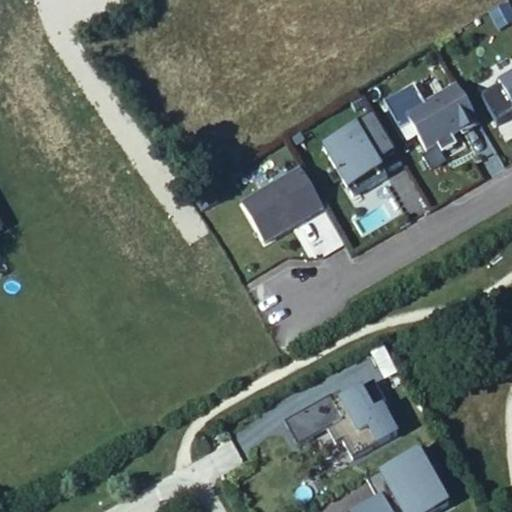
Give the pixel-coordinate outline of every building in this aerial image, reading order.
[(511,16),(509,11),(492,21),(501,37),(511,31),(511,16)] [(511,81),(489,95),(507,126),(511,123),(511,81)] [(457,92),(405,121),(426,156),(477,127),(457,92)] [(374,122),(323,151),(352,201),(386,182),(379,170),(396,160),(374,122)] [(300,175),(240,209),(264,252),(293,235),(290,230),(306,220),(308,222),(322,214),(300,175)] [(327,400),(282,425),(295,449),(324,433),(333,448),(339,444),(349,462),(394,438),(379,412),(384,409),(371,385),(338,403),(337,400),(329,405),(327,400)] [(336,395),(327,400),(329,405),(337,400),(338,403),(340,402),(336,395)] [(374,502),(355,511),(437,511),(445,508),(426,474),(432,470),(422,451),(363,483),(374,502)]
